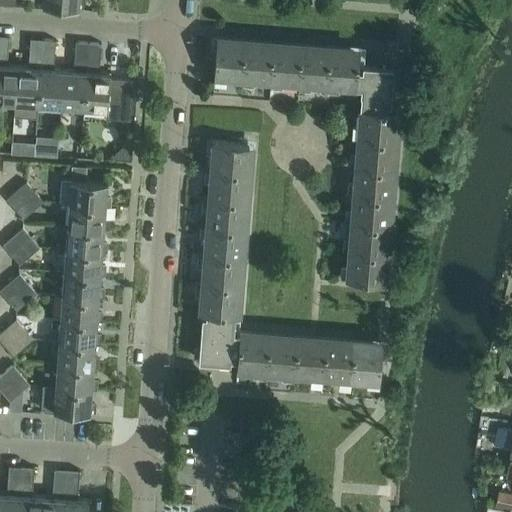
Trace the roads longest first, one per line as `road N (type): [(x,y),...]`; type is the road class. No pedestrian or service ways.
road 1 (residential): [(147,462),(178,35)]
road 2 (residential): [(0,22),(178,35)]
road 3 (residential): [(0,451),(147,462)]
